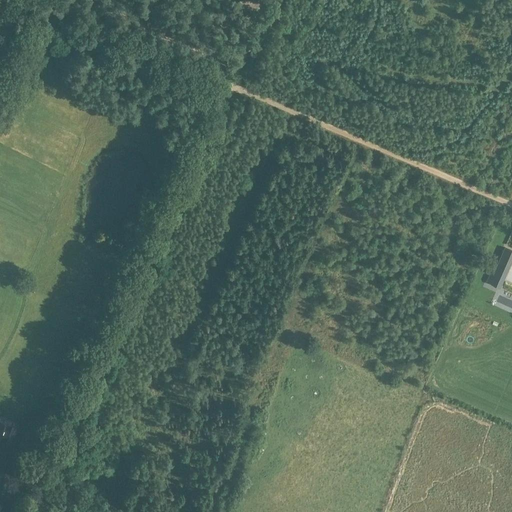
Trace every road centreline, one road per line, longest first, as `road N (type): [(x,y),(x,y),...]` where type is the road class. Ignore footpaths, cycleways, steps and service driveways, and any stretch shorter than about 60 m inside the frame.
road 1 (track): [(49,480),(231,85)]
road 2 (track): [(231,85),(511,207)]
road 3 (track): [(231,85),(30,0)]
